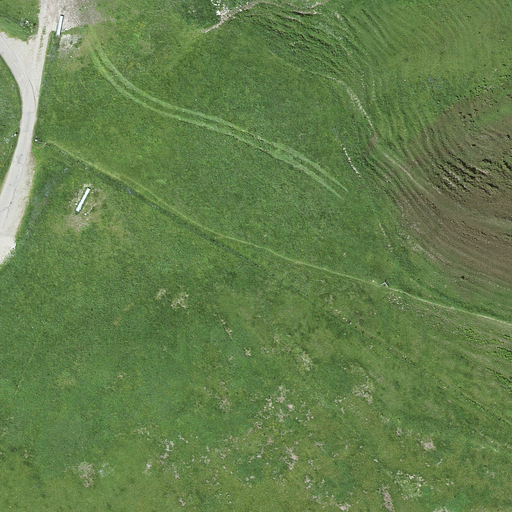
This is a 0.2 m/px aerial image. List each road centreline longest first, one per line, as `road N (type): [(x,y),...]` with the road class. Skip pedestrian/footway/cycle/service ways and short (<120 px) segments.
road 1 (track): [(29,94),(27,137),(266,267),(348,275),(511,328)]
road 2 (unclassified): [(0,224),(31,118),(29,94),(0,42)]
